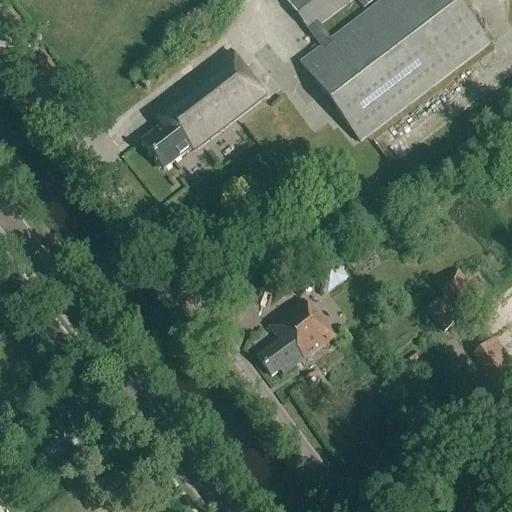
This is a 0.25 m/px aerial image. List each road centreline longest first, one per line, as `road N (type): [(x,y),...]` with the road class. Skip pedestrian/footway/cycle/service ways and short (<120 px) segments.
road 1 (residential): [(350,511),(0,39)]
road 2 (secondary): [(220,511),(0,207)]
